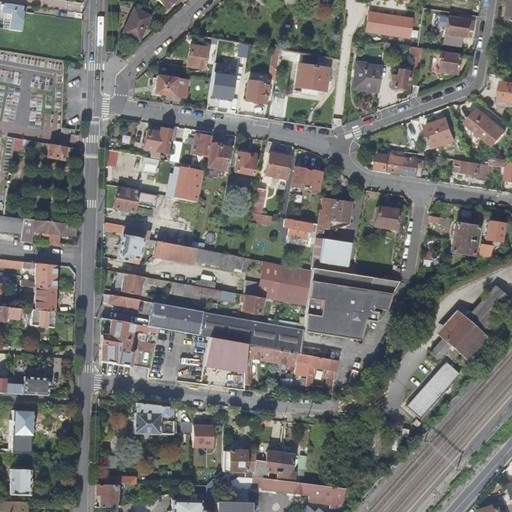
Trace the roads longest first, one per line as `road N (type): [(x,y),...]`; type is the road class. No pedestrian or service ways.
road 1 (residential): [(327,143),(472,88),(481,79),(493,0)]
road 2 (residential): [(85,382),(300,407)]
road 3 (residential): [(121,108),(327,143)]
road 4 (tertiary): [(94,103),(89,259)]
road 5 (residential): [(206,0),(123,77),(121,108)]
road 6 (tertiary): [(85,382),(81,511)]
road 7 (tertiary): [(89,259),(85,382)]
